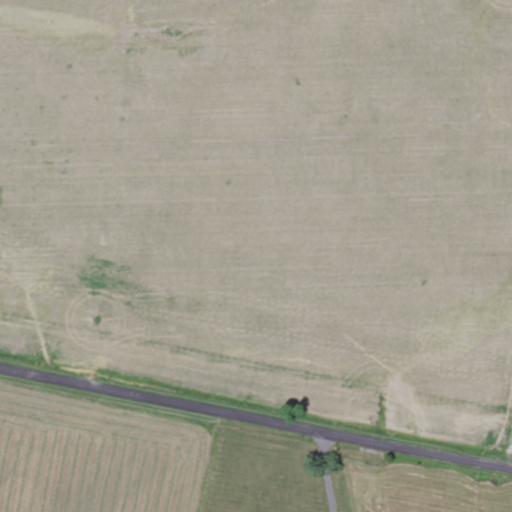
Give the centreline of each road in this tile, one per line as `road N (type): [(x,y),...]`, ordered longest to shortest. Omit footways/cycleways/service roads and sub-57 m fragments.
road 1 (residential): [(386,445),(0,368)]
road 2 (residential): [(511,470),(386,445)]
